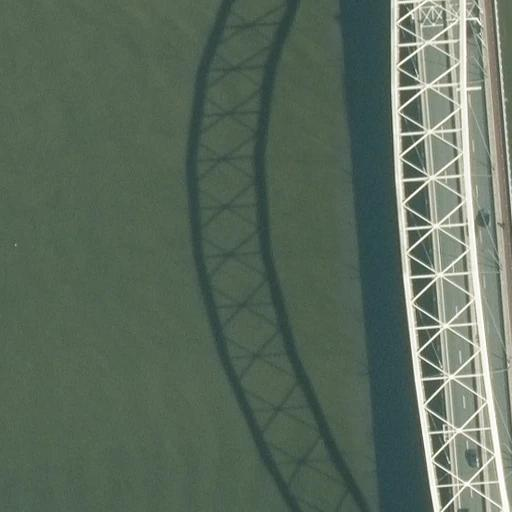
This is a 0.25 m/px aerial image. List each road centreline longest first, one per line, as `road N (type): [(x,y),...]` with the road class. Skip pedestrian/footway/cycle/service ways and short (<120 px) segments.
road 1 (primary): [(442,0),(482,511)]
road 2 (primary): [(511,495),(472,0)]
